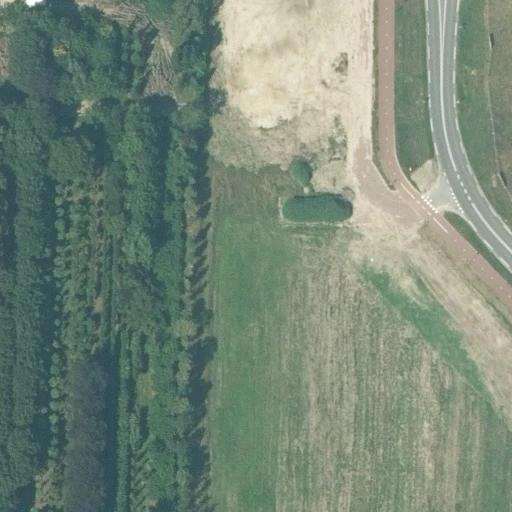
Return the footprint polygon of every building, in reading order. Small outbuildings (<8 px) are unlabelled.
[(315,7),(315,28),(355,28),(355,7),(315,7)] [(255,19),(255,28),(268,28),(268,19),(255,19)] [(255,28),(255,37),(268,37),(268,28),(255,28)] [(315,28),(315,47),(355,47),(355,28),(315,28)] [(315,47),(315,66),(355,67),(355,47),(315,47)] [(261,58),(261,66),(274,67),(274,58),(261,58)] [(261,66),(261,75),(274,75),(274,67),(261,66)] [(315,66),(315,86),(350,86),(355,86),(355,67),(315,66)] [(310,86),(310,105),(350,105),(350,86),(315,86),(310,86)] [(261,96),(261,105),(274,105),(274,96),(261,96)] [(261,105),(261,114),(274,114),(274,105),(261,105)] [(310,105),(310,124),(350,125),(350,105),(310,105)] [(310,124),(310,144),(350,144),(350,125),(310,124)] [(261,135),(261,144),(274,144),(274,135),(261,135)] [(261,144),(261,153),(274,153),(274,144),(261,144)] [(310,144),(310,165),(350,165),(350,144),(310,144)] [(339,306),(339,463),(381,463),(381,306),(339,306)] [(239,327),(199,327),(199,352),(239,352),(239,327)] [(199,366),(199,392),(239,392),(239,366),(199,366)] [(436,381),(435,511),(477,511),(478,381),(436,381)] [(239,406),(199,406),(199,431),(239,431),(239,406)] [(239,445),(199,445),(199,470),(239,470),(239,445)]
